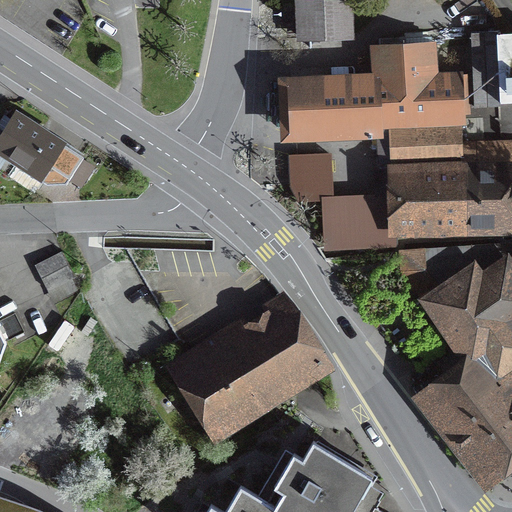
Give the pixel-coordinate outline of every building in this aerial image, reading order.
[(293,0),(294,49),(356,48),(355,0),(293,0)] [(511,31),(498,33),(501,103),(511,102),(511,31)] [(498,33),(471,34),(475,104),(501,103),(498,33)] [(373,72),(278,75),(280,134),(378,131),(441,129),(441,120),(470,119),(469,73),(441,74),(440,42),(372,45),(373,72)] [(70,150),(22,119),(0,152),(0,158),(46,189),(56,172),(76,185),(90,163),(70,150)] [(441,129),(378,131),(381,169),(394,168),(444,164),(441,129)] [(511,139),(458,142),(459,164),(444,164),(394,168),(397,230),(504,229),(503,170),(458,171),(461,164),(511,162),(511,139)] [(328,151),(291,152),(292,191),(330,190),(328,151)] [(426,298),(460,346),(470,338),(490,367),(496,363),(500,369),(507,364),(511,360),(511,241),(507,242),(507,243),(401,251),(402,271),(412,288),(426,298)] [(62,250),(35,263),(48,289),(75,276),(62,250)] [(322,360),(287,304),(182,369),(217,425),(322,360)] [(10,334),(25,325),(15,311),(1,320),(10,334)] [(511,369),(507,364),(500,369),(496,363),(490,367),(470,338),(460,346),(448,355),(452,360),(443,367),(450,376),(424,396),(484,474),(511,453),(511,369)] [(375,511),(378,507),(387,493),(375,486),(382,474),(322,439),(309,460),(298,454),(278,486),(290,493),(279,511),(280,511),(375,511)] [(280,511),(279,511),(244,491),(231,511),(227,511),(218,506),(214,511),(280,511)] [(0,511),(38,511),(21,505),(0,498),(0,511)]
